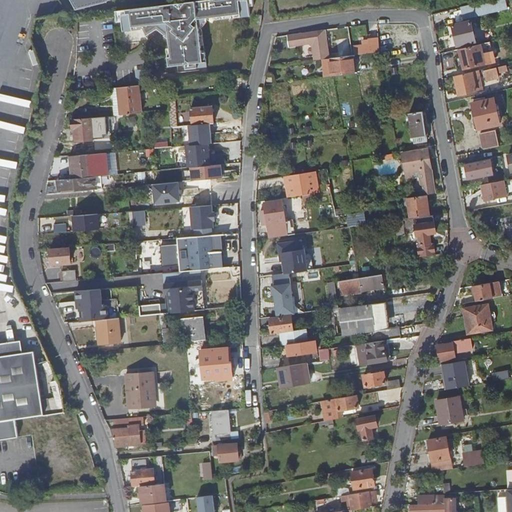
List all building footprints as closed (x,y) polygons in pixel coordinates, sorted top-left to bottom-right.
[(70,0),(76,11),(107,2),(110,0),(70,0)] [(251,16),(249,7),(249,1),(244,2),(243,0),(209,0),(122,10),(123,21),(124,31),(143,29),(147,36),(157,29),(159,28),(167,34),(166,36),(165,36),(170,39),(171,48),(168,49),(170,66),(186,64),(186,59),(189,58),(190,64),(198,63),(207,62),(206,52),(203,53),(200,27),(207,18),(232,15),(233,18),(251,16)] [(497,0),(473,5),(462,8),(464,20),(509,10),(506,0),(497,0)] [(472,22),(454,26),(458,46),(477,42),(472,22)] [(289,36),(290,45),(299,44),(299,46),(311,45),(314,47),(316,61),(329,59),(326,31),(289,36)] [(381,52),(380,38),(369,40),(370,46),(355,47),(356,56),(381,52)] [(482,44),(461,49),(465,69),(487,64),(482,44)] [(336,77),(358,74),(356,56),(333,59),(336,77)] [(186,59),(186,64),(187,69),(198,68),(198,63),(190,64),(189,58),(186,59)] [(498,73),(495,73),(494,69),(486,71),(488,80),(496,79),(496,76),(498,75),(498,73)] [(474,72),(478,91),(485,89),(481,70),(474,72)] [(461,95),(478,91),(474,72),(457,76),(461,95)] [(117,115),(144,113),(141,86),(115,89),(117,115)] [(481,117),(484,128),(501,124),(495,99),(474,104),(477,118),(481,117)] [(195,136),(216,134),(214,106),(193,108),(195,136)] [(0,136),(24,142),(26,135),(20,133),(24,116),(0,110),(0,136)] [(424,111),(410,113),(415,142),(428,140),(424,111)] [(96,140),(95,136),(94,118),(93,117),(73,119),(74,129),(77,129),(78,142),(96,140)] [(94,118),(95,136),(102,136),(100,117),(94,118)] [(485,150),(501,146),(498,130),(481,133),(485,150)] [(242,152),(241,140),(189,143),(191,178),(225,176),(224,163),(233,163),(233,153),(242,152)] [(423,196),(436,193),(429,149),(403,154),(405,164),(403,165),(403,169),(406,170),(407,179),(421,177),(423,196)] [(75,179),(94,177),(92,154),(73,156),(75,179)] [(490,159),(466,164),(469,179),(493,174),(490,159)] [(0,167),(0,183),(15,185),(17,170),(0,167)] [(295,183),(295,184),(301,183),(302,195),(320,193),(315,172),(294,175),(295,183)] [(48,194),(97,189),(96,177),(94,177),(75,179),(58,180),(59,185),(49,186),(48,194)] [(511,179),(483,185),(486,202),(511,196),(511,179)] [(416,218),(431,216),(428,195),(409,198),(411,219),(413,218),(416,218)] [(271,224),(273,237),(297,234),(294,219),(287,220),(284,200),(266,203),(269,224),(271,224)] [(216,226),(216,204),(192,204),(193,227),(216,226)] [(327,217),(337,216),(336,210),(336,209),(327,210),(327,217)] [(74,213),(75,229),(102,228),(101,212),(74,213)] [(421,257),(436,255),(434,244),(432,244),(430,234),(437,233),(434,215),(431,216),(416,218),(418,236),(420,236),(422,246),(419,246),(421,257)] [(404,221),(396,222),(398,235),(406,234),(404,221)] [(230,268),(227,234),(221,235),(224,268),(230,268)] [(178,272),(224,268),(221,235),(176,238),(176,244),(159,245),(160,267),(178,265),(178,272)] [(279,240),(283,272),(310,269),(306,237),(279,240)] [(72,247),(52,248),(53,265),(73,264),(72,247)] [(65,282),(76,281),(75,270),(64,271),(65,282)] [(384,275),(362,278),(362,279),(341,282),(343,296),(364,292),(363,287),(385,283),(384,275)] [(204,279),(165,283),(168,312),(206,309),(204,279)] [(278,314),(298,311),(293,281),(273,284),(278,314)] [(493,299),(502,298),(499,282),(490,283),(493,298),(493,299)] [(478,301),(493,298),(490,283),(475,286),(478,301)] [(390,316),(388,302),(343,308),(347,336),(374,332),(388,330),(386,316),(390,316)] [(488,305),(464,309),(469,334),(493,329),(488,305)] [(283,333),(295,331),(292,315),(271,317),(274,334),(283,333)] [(186,342),(204,340),(202,316),(184,319),(186,342)] [(119,318),(97,320),(100,344),(121,342),(119,318)] [(388,330),(374,332),(375,339),(403,335),(402,328),(388,330)] [(308,329),(295,331),(283,333),(284,345),(309,341),(308,329)] [(473,338),(453,341),(454,343),(439,346),(441,361),(456,359),(455,349),(460,348),(460,351),(474,349),(473,338)] [(0,356),(24,353),(22,341),(0,344),(0,356)] [(290,345),(291,351),(317,347),(316,341),(290,345)] [(389,362),(386,341),(360,345),(363,366),(389,362)] [(201,346),(202,379),(234,378),(233,346),(201,346)] [(37,415),(45,414),(36,352),(24,353),(0,356),(0,439),(20,437),(17,418),(37,415)] [(444,362),(446,387),(470,385),(468,360),(444,362)] [(305,363),(279,367),(282,387),(308,384),(305,363)] [(152,384),(156,384),(155,372),(128,374),(130,408),(154,406),(152,384)] [(386,372),(366,376),(368,387),(388,384),(386,372)] [(402,378),(392,379),(393,398),(402,398),(402,378)] [(329,421),(344,418),(343,413),(354,411),(354,409),(361,407),(359,397),(339,400),(326,402),(329,421)] [(460,397),(437,401),(442,425),(465,420),(460,397)] [(230,410),(215,411),(216,434),(231,433),(230,410)] [(267,413),(268,424),(272,423),(271,416),(279,415),(279,411),(267,413)] [(374,428),(380,426),(378,417),(359,420),(361,430),(363,429),(365,440),(376,438),(374,428)] [(130,428),(130,426),(130,421),(118,422),(119,429),(130,428)] [(115,440),(117,447),(142,444),(141,425),(130,426),(130,428),(119,429),(114,429),(115,440)] [(443,471),(453,469),(448,438),(430,442),(435,472),(443,471)] [(239,460),(238,444),(220,445),(220,448),(215,448),(216,451),(219,453),(219,456),(221,456),(222,462),(239,460)] [(467,467),(479,465),(478,453),(465,455),(467,467)] [(363,457),(364,465),(379,462),(377,454),(363,457)] [(142,486),(157,484),(156,467),(149,468),(148,460),(134,461),(136,486),(142,486)] [(206,480),(215,479),(213,462),(205,463),(206,480)] [(354,473),(358,491),(377,488),(374,469),(354,473)] [(144,504),(168,501),(166,484),(157,484),(142,486),(144,504)] [(337,498),(351,496),(350,490),(345,489),(336,490),(337,498)] [(353,511),(373,508),(371,493),(351,496),(353,511)] [(216,511),(216,494),(199,495),(199,511),(216,511)] [(436,498),(436,505),(446,505),(446,511),(456,511),(456,497),(436,498)] [(183,500),(176,500),(176,502),(145,506),(145,511),(180,511),(184,511),(183,500)]
